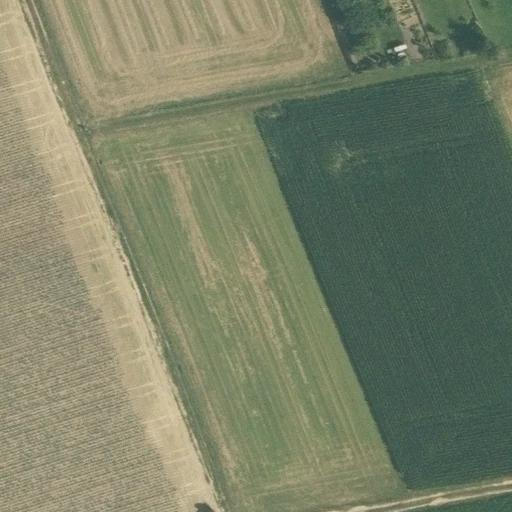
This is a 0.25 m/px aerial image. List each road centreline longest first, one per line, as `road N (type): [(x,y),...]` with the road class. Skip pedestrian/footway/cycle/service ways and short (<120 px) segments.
road 1 (track): [(511,62),(78,135)]
road 2 (track): [(78,135),(232,511)]
road 3 (track): [(333,511),(511,483)]
road 4 (track): [(78,135),(24,0)]
